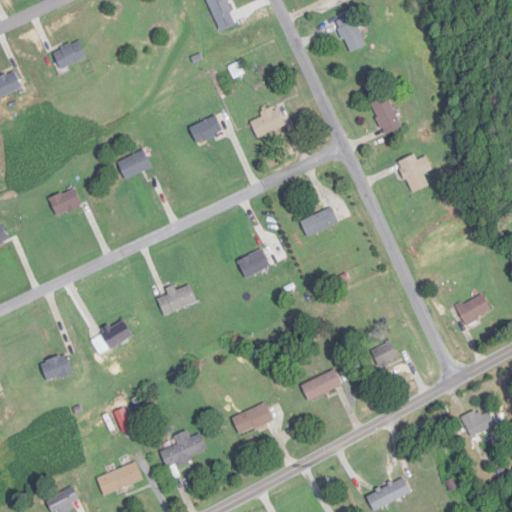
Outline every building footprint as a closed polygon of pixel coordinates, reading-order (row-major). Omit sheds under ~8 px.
[(207,0),(223,33),(239,25),(227,0),(207,0)] [(366,49),(356,16),(339,21),(348,54),(366,49)] [(55,54),(63,70),(88,57),(80,42),(55,54)] [(0,78),(0,97),(22,92),(18,75),(0,78)] [(372,105),(386,136),(403,128),(389,97),(372,105)] [(262,113),(264,117),(252,122),(260,140),(286,128),(277,107),(262,113)] [(198,144),(224,135),(218,118),(192,127),(198,144)] [(127,181),(153,168),(144,151),(119,164),(127,181)] [(434,171),(428,157),(419,161),(416,156),(400,163),(413,194),(431,187),(426,175),(434,171)] [(51,200),(59,218),(84,207),(76,189),(51,200)] [(309,238),(340,224),(333,208),(302,222),(309,238)] [(0,246),(11,241),(3,224),(0,224),(0,246)] [(273,267),(264,250),(239,263),(247,280),(273,267)] [(159,300),(167,317),(199,302),(191,285),(159,300)] [(468,326),(493,311),(483,294),(457,310),(468,326)] [(102,333),(113,350),(135,337),(124,320),(102,333)] [(373,353),(381,369),(401,358),(392,342),(373,353)] [(74,373),(68,354),(42,363),(48,381),(74,373)] [(303,387),(311,403),(344,386),(336,370),(303,387)] [(242,436),(275,422),(267,404),(234,418),(242,436)] [(463,419),(474,439),(498,426),(491,412),(482,417),(479,410),(463,419)] [(162,452),(170,469),(210,452),(202,434),(192,438),(189,431),(176,437),(179,445),(162,452)] [(105,496),(145,481),(138,463),(98,478),(105,496)] [(368,496),(376,511),(413,493),(405,478),(368,496)] [(67,511),(82,505),(74,488),(48,500),(53,511),(67,511)]
